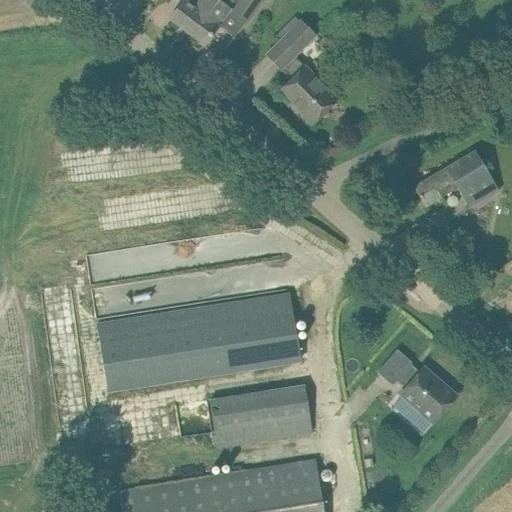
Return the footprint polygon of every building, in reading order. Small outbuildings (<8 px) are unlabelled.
[(245,21),(229,9),(216,0),(184,0),(170,19),(204,44),(218,25),(233,37),(245,21)] [(236,0),(229,9),(230,9),(245,21),(260,0),(236,0)] [(337,99),(323,85),(304,66),(294,57),(315,35),(300,21),(266,55),(281,70),(284,67),(294,77),(281,90),(301,110),(299,113),(311,125),(337,99)] [(148,151),(54,158),(56,182),(76,181),(77,184),(85,183),(84,179),(149,175),(148,151)] [(475,151),(414,187),(425,206),(456,188),(468,208),(498,191),(475,151)] [(289,294),(97,324),(107,390),(300,360),(299,350),(289,294)] [(431,423),(432,424),(457,396),(455,394),(455,390),(447,384),(444,384),(423,367),(418,372),(409,364),(410,363),(396,351),(378,372),(392,384),(396,379),(405,387),(399,395),(412,407),(415,404),(433,420),(431,423)] [(217,448),(292,436),(312,433),(304,386),(209,402),(217,448)] [(173,417),(148,421),(151,436),(175,432),(173,417)] [(121,511),(323,511),(316,460),(118,492),(121,511)]
